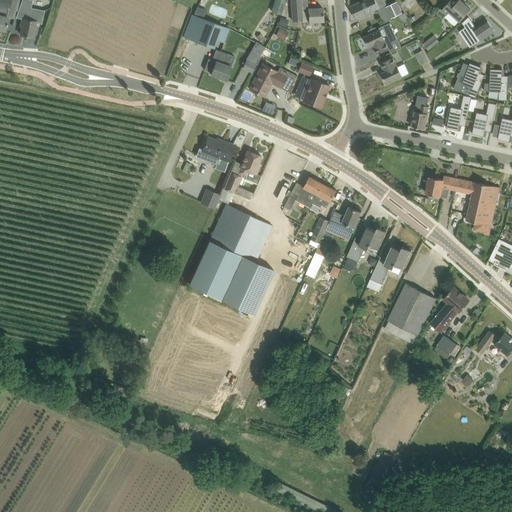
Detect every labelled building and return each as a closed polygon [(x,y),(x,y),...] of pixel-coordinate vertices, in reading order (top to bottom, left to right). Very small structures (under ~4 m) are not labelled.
[(0,0),(0,28),(5,30),(6,24),(7,24),(7,22),(8,17),(14,18),(16,10),(17,10),(19,0),(0,0)] [(22,19),(20,26),(22,26),(20,34),(33,37),(36,22),(42,24),(45,10),(31,7),(32,0),(21,0),(20,6),(15,17),(22,19)] [(281,14),(285,0),(275,0),(272,11),(281,14)] [(302,22),(309,21),(309,22),(324,21),(323,8),(308,8),(307,0),(290,0),(292,21),(302,20),(302,22)] [(383,0),(363,0),(350,7),(356,19),(379,8),(386,5),(383,0)] [(459,0),(458,1),(457,0),(449,0),(441,9),(447,15),(449,12),(459,21),(470,8),(461,0),(459,0)] [(402,13),(397,1),(385,6),(390,18),(402,13)] [(194,14),(202,17),(205,9),(197,7),(194,14)] [(213,48),(216,40),(222,26),(191,14),(183,37),(196,42),(213,48)] [(284,27),(287,19),(281,17),(278,24),(284,27)] [(481,40),(494,31),(487,20),(476,28),(469,17),(463,22),(471,35),(465,38),(471,46),(481,40)] [(380,30),(364,37),(369,47),(373,45),(377,54),(388,48),(388,46),(393,44),(391,40),(396,37),(390,23),(379,28),(380,30)] [(222,26),(216,40),(223,43),(229,28),(222,26)] [(285,39),(289,31),(280,27),(276,34),(285,39)] [(422,50),(415,54),(421,64),(428,60),(422,50)] [(226,80),(231,67),(230,67),(234,56),(219,51),(211,74),(212,75),(212,74),(226,80)] [(393,57),(381,63),(385,71),(381,73),(386,83),(402,76),(398,67),(393,57)] [(252,72),(255,64),(246,60),(243,67),(252,72)] [(476,97),(485,74),(479,72),(481,67),(470,62),(469,64),(464,62),(460,74),(465,76),(462,83),(471,87),(469,94),(476,97)] [(263,63),(249,89),(264,97),(271,83),(281,88),(287,77),(277,72),(278,71),(263,63)] [(301,63),(298,70),(310,75),(312,68),(301,63)] [(508,83),(508,76),(502,76),(503,70),(491,69),(489,91),(499,91),(498,100),(506,100),(508,83)] [(329,85),(311,78),(303,100),(321,107),(329,85)] [(464,95),(461,109),(451,106),(447,128),(458,131),(459,125),(465,126),(472,96),(464,95)] [(293,106),(298,101),(292,96),(287,101),(293,106)] [(489,102),(487,114),(477,112),(472,134),(484,136),(485,130),(491,131),(497,104),(489,102)] [(430,106),(421,104),(419,111),(415,110),(411,126),(425,129),(428,113),(430,106)] [(511,119),(502,117),(498,139),(509,142),(511,136),(511,135),(511,119)] [(234,145),(227,142),(223,141),(222,143),(208,137),(203,149),(199,148),(196,155),(220,165),(222,159),(228,161),(234,145)] [(261,175),(257,173),(260,165),(258,165),(262,156),(248,150),(238,173),(246,176),(245,178),(257,183),(261,175)] [(183,170),(188,173),(192,164),(186,162),(183,170)] [(231,172),(224,188),(232,192),(239,175),(237,175),(231,172)] [(449,189),(458,190),(460,179),(445,176),(445,175),(444,175),(444,179),(429,176),(426,193),(447,197),(446,197),(447,198),(449,189)] [(310,176),(300,195),(313,202),(323,183),(310,176)] [(491,225),(493,215),(498,197),(500,187),(475,182),(460,179),(458,190),(472,193),(467,220),(491,225)] [(337,190),(323,183),(313,202),(313,203),(320,207),(322,205),(326,207),(330,201),(331,201),(337,190)] [(215,208),(221,194),(206,188),(200,202),(215,208)] [(285,206),(291,209),(296,200),(298,195),(299,195),(292,192),(285,206)] [(255,261),(263,243),(272,225),(228,204),(226,203),(208,239),(209,239),(189,285),(254,314),(273,272),(274,270),(255,261)] [(345,215),(334,210),(329,222),(345,230),(347,224),(355,228),(362,212),(349,206),(345,215)] [(308,244),(317,248),(318,248),(328,222),(329,222),(334,210),(329,220),(321,216),(311,239),(308,244)] [(359,262),(362,256),(365,247),(368,249),(370,245),(379,249),(387,231),(378,227),(377,227),(379,228),(378,231),(367,226),(360,242),(355,240),(350,250),(347,256),(359,262)] [(511,244),(499,238),(489,259),(495,262),(494,264),(505,269),(511,273),(511,244)] [(380,259),(375,270),(371,279),(383,284),(387,275),(391,267),(394,268),(395,265),(404,268),(412,250),(403,246),(402,247),(404,247),(403,251),(392,246),(385,262),(380,259)] [(316,252),(306,273),(315,276),(324,255),(316,252)] [(351,271),(352,269),(355,270),(358,263),(348,258),(344,268),(351,271)] [(337,277),(341,269),(334,266),(330,274),(337,277)] [(407,283),(402,292),(384,328),(413,343),(436,298),(407,283)] [(469,300),(454,287),(444,298),(448,302),(430,323),(441,332),(459,311),(460,312),(469,300)] [(476,308),(473,313),(478,317),(481,312),(476,308)] [(491,329),(479,344),(476,349),(482,354),(485,349),(491,341),(508,355),(511,350),(511,338),(505,332),(500,338),(496,335),(497,335),(491,329)] [(445,335),(438,345),(435,349),(447,357),(450,352),(456,343),(445,335)] [(469,385),(474,380),(468,374),(463,379),(469,385)] [(129,390),(95,377),(92,383),(127,396),(129,390)] [(374,496),(396,458),(385,451),(363,489),(374,496)] [(340,511),(317,500),(313,508),(320,511),(340,511)]
